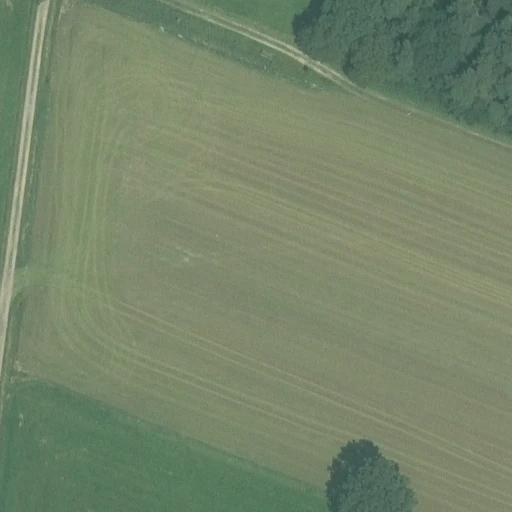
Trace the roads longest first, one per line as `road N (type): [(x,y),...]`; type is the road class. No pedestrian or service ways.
road 1 (track): [(43,0),(0,308)]
road 2 (track): [(511,149),(325,69)]
road 3 (track): [(162,0),(283,44),(325,69)]
